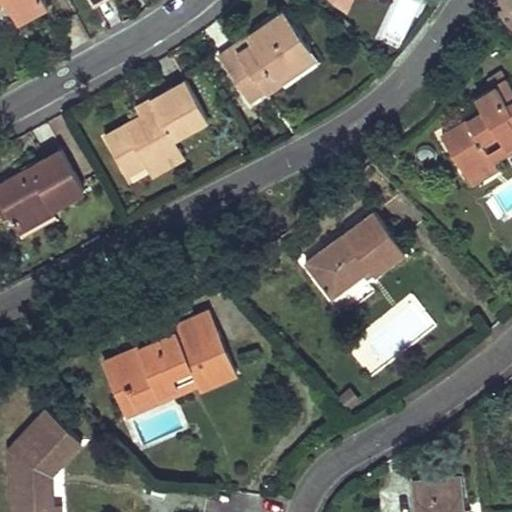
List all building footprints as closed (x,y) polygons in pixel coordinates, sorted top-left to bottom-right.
[(12,0),(24,19),(50,3),(48,0),(12,0)] [(235,42),(219,53),(248,96),(263,86),(279,75),(313,51),(283,8),(246,34),(252,43),(241,51),(235,42)] [(246,34),(235,42),(241,51),(252,43),(246,34)] [(313,51),(279,75),(282,81),(317,56),(313,51)] [(505,77),(490,86),(495,93),(510,84),(505,77)] [(128,131),(109,141),(126,172),(145,161),(162,152),(165,158),(182,149),(175,136),(208,118),(185,78),(150,98),(160,115),(152,119),(148,111),(141,115),(124,124),(128,131)] [(487,115),(452,138),(461,150),(454,154),(468,175),(494,159),(488,150),(504,140),(511,153),(511,87),(510,84),(495,93),(479,104),(487,115)] [(263,86),(248,96),(252,101),(266,91),(263,86)] [(150,98),(136,105),(141,115),(148,111),(152,119),(160,115),(150,98)] [(124,124),(105,135),(109,141),(128,131),(124,124)] [(452,138),(447,142),(454,154),(461,150),(452,138)] [(494,159),(468,175),(472,181),(511,154),(511,153),(504,140),(488,150),(494,159)] [(62,146),(0,180),(0,194),(14,219),(49,200),(52,206),(85,188),(62,146)] [(162,152),(145,161),(152,173),(185,155),(182,149),(165,158),(162,152)] [(49,200),(14,219),(18,228),(54,208),(52,206),(49,200)] [(378,207),(306,258),(335,295),(374,267),(405,244),(378,207)] [(405,244),(374,267),(377,272),(409,249),(405,244)] [(153,338),(104,359),(123,404),(177,382),(172,372),(191,364),(198,381),(200,386),(237,370),(211,307),(169,325),(171,331),(153,338)] [(169,325),(151,333),(153,338),(171,331),(169,325)] [(177,382),(123,404),(126,411),(198,381),(191,364),(172,372),(177,382)] [(8,445),(11,502),(26,502),(26,511),(52,511),(52,498),(51,479),(45,479),(45,471),(51,471),(82,438),(47,404),(8,445)] [(457,511),(457,508),(463,507),(460,474),(413,479),(416,511),(457,511)] [(52,498),(52,511),(60,511),(60,497),(52,498)] [(11,502),(11,511),(26,511),(26,502),(11,502)]
